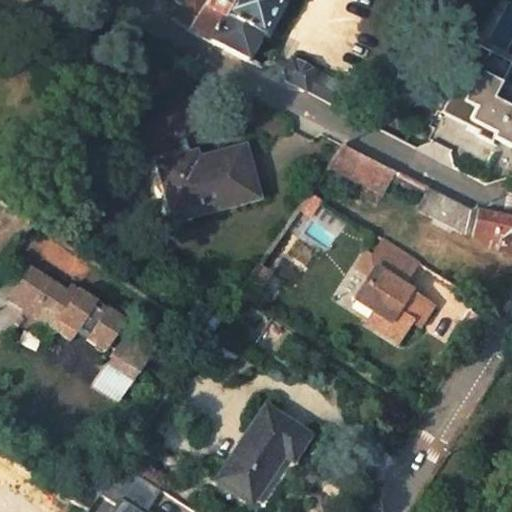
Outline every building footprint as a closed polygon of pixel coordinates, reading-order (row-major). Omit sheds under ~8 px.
[(187,0),(174,19),(188,29),(207,0),(187,0)] [(207,0),(188,29),(246,60),(259,36),(278,0),(207,0)] [(477,47),(443,111),(479,130),(477,133),(493,141),(495,137),(511,145),(511,110),(492,100),(510,64),(477,47)] [(316,74),(290,60),(283,73),(284,75),(285,77),(285,80),(308,91),(316,74)] [(339,108),(348,91),(316,74),(308,91),(339,108)] [(334,167),(388,196),(400,174),(348,147),(334,167)] [(176,222),(259,200),(246,153),(197,165),(195,159),(161,168),(176,222)] [(511,222),(482,216),(481,218),(435,193),(425,211),(478,240),(495,243),(492,256),(511,259),(511,222)] [(432,310),(402,291),(417,266),(382,244),(370,263),(364,260),(354,278),(366,286),(354,307),(375,321),(389,330),(382,340),(398,350),(412,327),(419,330),(432,310)] [(28,320),(50,285),(31,273),(7,306),(23,317),(28,320)] [(127,324),(72,289),(67,296),(50,285),(28,320),(53,336),(70,347),(77,338),(105,357),(127,324)] [(202,305),(186,327),(210,342),(225,320),(202,305)] [(16,326),(46,346),(53,336),(28,320),(23,317),(16,326)] [(389,330),(375,321),(368,331),(382,340),(389,330)] [(266,414),(217,488),(250,510),(282,463),(292,469),(310,443),(266,414)] [(119,470),(99,497),(117,508),(114,511),(149,511),(160,496),(119,470)]
